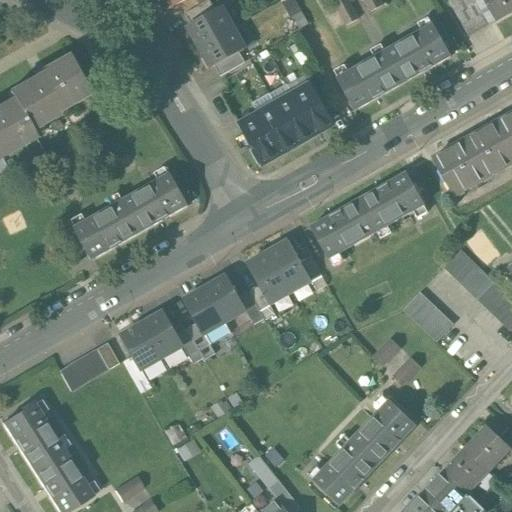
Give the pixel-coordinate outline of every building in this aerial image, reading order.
[(163,0),(169,10),(187,0),(163,0)] [(335,0),(347,24),(371,13),(365,0),(335,0)] [(384,0),(367,0),(373,12),(387,5),(384,0)] [(446,0),(468,38),(496,22),(484,0),(446,0)] [(511,0),(484,0),(496,22),(511,12),(511,0)] [(200,7),(185,15),(191,25),(215,12),(209,1),(200,7)] [(191,25),(187,28),(199,49),(234,29),(222,8),(215,12),(191,25)] [(433,26),(338,80),(356,111),(450,57),(433,26)] [(234,29),(199,49),(210,69),(239,54),(246,49),(234,29)] [(239,54),(215,67),(220,78),(245,64),(239,54)] [(74,57),(9,93),(13,100),(30,131),(95,94),(74,57)] [(310,85),(240,125),(253,149),(252,150),(253,151),(254,151),(263,166),(333,126),(310,85)] [(13,100),(0,107),(0,157),(34,138),(30,131),(13,100)] [(511,115),(495,125),(511,155),(511,115)] [(511,155),(495,125),(432,160),(453,198),(511,164),(511,155)] [(406,174),(311,228),(329,260),(424,206),(406,174)] [(170,175),(75,229),(92,261),(187,207),(170,175)] [(289,242),(268,253),(291,293),(311,282),(289,242)] [(511,299),(460,251),(442,270),(508,333),(511,328),(511,299)] [(268,253),(247,266),(269,306),(291,293),(268,253)] [(226,277),(205,289),(225,324),(246,312),(238,299),(226,277)] [(225,324),(205,289),(184,301),(197,324),(204,336),(225,324)] [(264,320),(248,293),(238,299),(246,312),(254,326),(264,320)] [(452,327),(420,296),(404,312),(436,343),(452,327)] [(176,336),(163,313),(142,325),(162,360),(183,348),(176,336)] [(197,324),(187,330),(204,360),(205,361),(215,355),(204,336),(197,324)] [(162,360),(142,325),(122,336),(134,358),(141,371),(162,360)] [(187,330),(176,336),(183,348),(193,366),(204,360),(187,330)] [(390,340),(372,358),(384,369),(401,351),(390,340)] [(120,365),(108,345),(98,350),(98,351),(109,371),(120,365)] [(98,351),(59,373),(71,393),(109,371),(98,351)] [(134,358),(124,364),(141,395),(151,389),(141,371),(134,358)] [(409,360),(391,378),(403,389),(420,371),(409,360)] [(389,402),(314,481),(340,506),(415,427),(389,402)] [(68,511),(92,497),(33,406),(3,425),(58,511),(68,511)] [(485,428),(465,450),(489,473),(510,451),(498,439),(485,428)] [(511,433),(507,429),(498,439),(510,451),(511,453),(511,433)] [(465,450),(444,472),(468,495),(489,473),(465,450)] [(485,511),(468,495),(444,472),(423,495),(441,511),(485,511)] [(138,476),(115,491),(122,502),(145,488),(138,476)] [(298,511),(301,510),(279,482),(269,489),(278,501),(287,511),(298,511)] [(441,511),(423,495),(406,511),(441,511)] [(152,499),(130,511),(157,511),(159,511),(152,499)] [(287,511),(278,501),(263,511),(287,511)]
